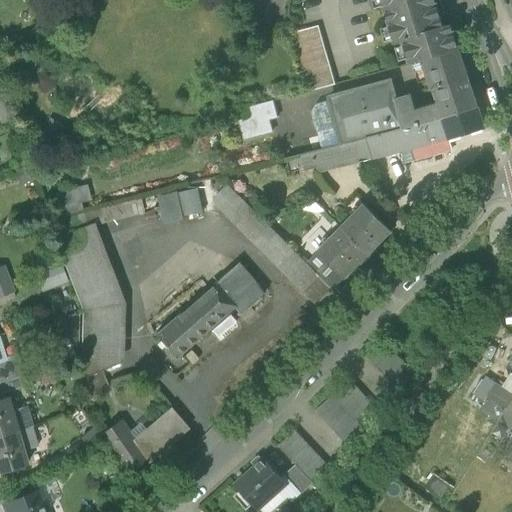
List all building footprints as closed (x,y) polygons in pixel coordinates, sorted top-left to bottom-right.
[(410,65),(422,61),(460,50),(452,24),(444,27),(435,0),(381,0),(395,44),(403,42),(410,65)] [(294,33),(311,92),(335,85),(318,27),(294,33)] [(422,61),(426,74),(464,63),(460,50),(422,61)] [(431,90),(433,89),(469,78),(464,63),(426,74),(431,90)] [(433,89),(438,104),(443,118),(479,107),(469,78),(433,89)] [(368,138),(404,128),(396,100),(391,82),(329,98),(330,101),(337,128),(341,145),(354,142),(368,138)] [(411,95),(396,100),(404,128),(441,118),(443,118),(438,104),(415,111),(411,95)] [(318,133),(337,128),(330,101),(316,104),(312,111),(318,133)] [(239,121),(240,127),(269,120),(277,118),(273,102),(249,108),(252,118),(239,121)] [(441,118),(449,140),(485,128),(479,107),(443,118),(441,118)] [(404,128),(368,138),(374,159),(411,150),(449,140),(441,118),(404,128)] [(240,127),(244,139),(272,132),(269,120),(240,127)] [(318,133),(322,150),(341,145),(337,128),(318,133)] [(360,163),(374,159),(368,138),(354,142),(360,163)] [(452,153),(449,140),(411,150),(414,162),(452,153)] [(316,163),(318,173),(360,163),(354,142),(341,145),(322,150),(313,152),(316,163)] [(304,154),(307,164),(316,163),(313,152),(304,154)] [(211,201),(303,290),(319,275),(228,184),(211,201)] [(60,188),(62,211),(82,209),(82,200),(90,199),(89,185),(60,188)] [(177,195),(183,218),(203,214),(197,190),(177,195)] [(157,198),(163,223),(183,218),(177,195),(177,193),(157,198)] [(99,220),(135,214),(133,201),(97,206),(99,220)] [(365,205),(342,229),(369,256),(376,249),(375,248),(391,232),(365,205)] [(81,360),(81,380),(102,371),(120,363),(122,362),(124,303),(93,224),(54,239),(61,256),(82,311),(81,360)] [(362,263),(369,256),(342,229),(319,253),(330,264),(345,279),(361,262),(362,263)] [(238,263),(215,283),(235,307),(234,308),(240,316),(265,294),(238,263)] [(330,264),(319,275),(334,290),(345,279),(330,264)] [(317,306),(333,290),(319,275),(303,290),(317,306)] [(0,297),(14,293),(8,278),(0,280),(0,297)] [(175,359),(234,308),(235,307),(215,283),(155,336),(175,359)] [(370,361),(387,378),(403,362),(387,345),(370,361)] [(0,381),(22,375),(32,372),(26,356),(0,364),(0,381)] [(412,371),(403,362),(387,378),(395,387),(412,371)] [(81,380),(80,409),(81,408),(108,385),(102,371),(81,380)] [(25,387),(22,375),(0,381),(0,389),(2,394),(25,387)] [(488,397),(507,409),(511,400),(511,396),(496,385),(486,379),(474,396),(485,403),(485,402),(488,397)] [(316,411),(348,446),(365,431),(357,422),(375,406),(351,380),(316,411)] [(0,399),(0,436),(16,432),(6,398),(0,399)] [(502,416),(507,430),(511,427),(511,400),(507,409),(502,416)] [(27,404),(19,407),(29,447),(38,445),(27,404)] [(170,408),(133,439),(147,460),(146,461),(148,464),(189,429),(170,408)] [(134,469),(146,461),(147,460),(133,439),(120,421),(99,435),(121,467),(129,461),(134,469)] [(296,465),(311,481),(328,466),(296,431),(278,446),(296,465)] [(0,473),(26,466),(16,432),(0,436),(0,473)] [(235,484),(258,511),(287,485),(264,458),(235,484)] [(126,474),(134,469),(129,461),(121,467),(126,474)] [(285,475),(302,494),(313,484),(311,481),(296,465),(285,475)] [(45,511),(37,491),(3,504),(6,511),(45,511)]
